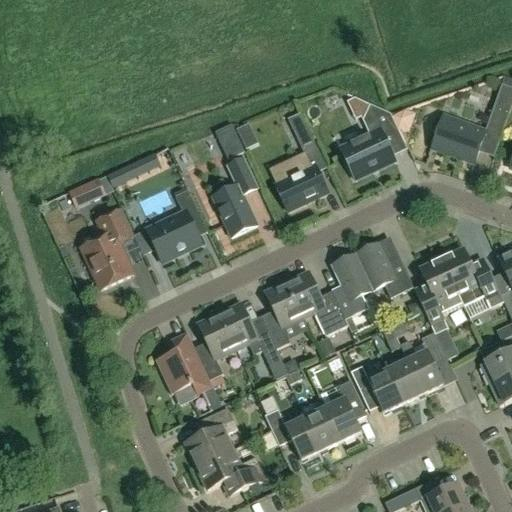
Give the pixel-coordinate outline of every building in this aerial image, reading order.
[(486,134),(486,135),(501,140),(511,113),(511,109),(511,87),(502,85),(494,108),(485,134),(486,134)] [(356,183),(396,164),(385,141),(400,135),(391,116),(371,106),(363,122),(370,136),(341,150),(356,183)] [(486,135),(486,134),(485,134),(444,119),(433,150),(475,165),(479,154),(486,135)] [(315,145),(310,134),(298,139),(303,150),(315,145)] [(245,154),(240,143),(223,151),(228,162),(245,154)] [(288,213),(328,195),(319,174),(328,170),(316,144),(303,150),(313,170),(276,188),(288,213)] [(160,168),(155,157),(108,178),(113,190),(160,168)] [(232,240),(258,228),(243,197),(258,190),(244,161),(228,169),(238,188),(213,200),(232,240)] [(106,197),(100,182),(85,188),(91,203),(106,197)] [(163,265),(203,247),(193,226),(202,221),(188,193),(176,199),(183,215),(147,232),(163,265)] [(101,292),(134,277),(120,246),(135,239),(122,212),(98,223),(105,240),(82,250),(101,292)] [(357,257),(374,293),(385,288),(391,301),(414,290),(402,264),(392,269),(381,245),(357,257)] [(464,251),(442,261),(460,299),(464,308),(486,299),(491,311),(504,305),(501,298),(483,260),(471,266),(464,251)] [(511,321),(511,255),(499,261),(511,289),(511,292),(501,298),(504,305),(511,321)] [(362,298),(374,293),(357,257),(332,268),(343,292),(334,296),(346,322),(368,311),(362,298)] [(424,311),(435,335),(436,337),(449,331),(443,318),(464,308),(460,299),(442,261),(420,271),(427,285),(414,291),(424,311)] [(349,328),(346,322),(334,296),(333,294),(321,299),(309,275),(287,285),(304,320),(315,315),(326,339),(349,328)] [(283,330),(304,320),(287,285),(266,295),(277,320),(265,325),(278,351),(291,345),(283,330)] [(278,351),(265,325),(253,331),(242,306),(220,316),(237,352),(249,346),(254,358),(263,354),(265,357),(278,351)] [(216,362),(237,352),(220,316),(198,327),(210,351),(198,357),(213,390),(225,384),(221,378),(223,377),(216,362)] [(388,344),(397,340),(391,328),(382,333),(388,344)] [(434,367),(447,361),(436,337),(435,335),(421,341),(427,354),(417,359),(410,343),(401,348),(408,363),(424,397),(444,388),(434,367)] [(213,390),(198,357),(188,336),(172,343),(177,353),(156,363),(172,397),(193,387),(197,397),(213,390)] [(511,338),(502,343),(507,354),(485,365),(486,366),(481,368),(491,388),(511,378),(511,338)] [(405,406),(424,397),(408,363),(389,372),(405,406)] [(356,383),(357,387),(368,382),(362,369),(351,374),(356,383)] [(291,387),(302,381),(298,372),(287,378),(291,387)] [(384,416),(405,406),(389,372),(368,382),(357,387),(368,408),(378,403),(384,416)] [(511,378),(491,388),(500,408),(504,406),(505,407),(511,403),(511,378)] [(326,411),(342,445),(362,435),(356,422),(367,417),(350,383),(339,388),(345,401),(326,411)] [(197,469),(234,452),(226,437),(238,431),(228,410),(204,422),(210,434),(186,446),(197,469)] [(322,454),(342,445),(326,411),(306,420),(322,454)] [(292,442),(286,429),(278,412),(265,418),(279,449),(292,442)] [(322,454),(306,420),(286,429),(292,442),(302,463),(322,454)] [(208,493),(222,486),(228,499),(266,481),(256,460),(241,467),(234,452),(197,469),(208,493)] [(424,511),(454,511),(468,506),(458,485),(439,494),(422,502),(421,503),(424,511)] [(422,502),(416,491),(385,505),(388,511),(400,511),(421,503),(422,502)]
